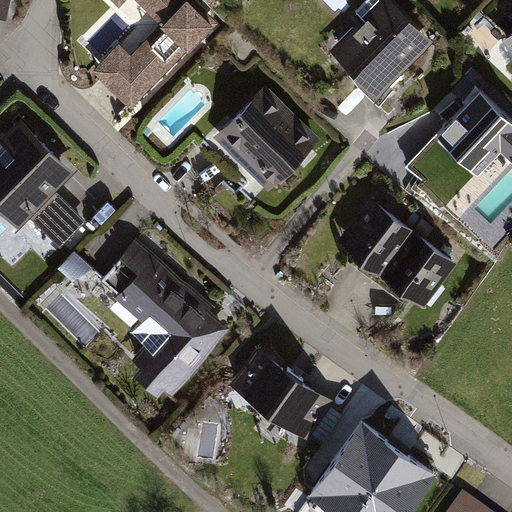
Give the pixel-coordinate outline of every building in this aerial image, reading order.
[(0,0),(0,20),(7,22),(10,0),(0,0)] [(184,0),(110,0),(118,8),(125,0),(135,0),(161,27),(131,57),(120,46),(93,73),(130,110),(212,28),(184,0)] [(384,0),(334,50),(380,95),(435,43),(432,40),(430,36),(424,31),(413,20),(392,0),(384,0)] [(511,33),(502,44),(511,52),(511,33)] [(212,139),(267,194),(322,140),(266,85),(212,139)] [(511,162),(511,122),(480,93),(437,139),(478,178),(501,153),(511,162)] [(19,119),(0,137),(0,214),(17,232),(30,219),(58,248),(85,221),(55,190),(73,172),(19,119)] [(370,198),(335,244),(379,277),(413,231),(370,198)] [(413,231),(379,277),(422,310),(457,264),(413,231)] [(164,389),(171,395),(230,327),(210,309),(214,304),(155,255),(117,300),(141,320),(129,334),(145,347),(133,361),(143,369),(134,378),(156,397),(164,389)] [(230,385),(307,440),(333,403),(256,349),(230,385)] [(308,498),(328,511),(411,511),(436,477),(360,424),(308,498)] [(485,511),(464,497),(453,511),(485,511)]
